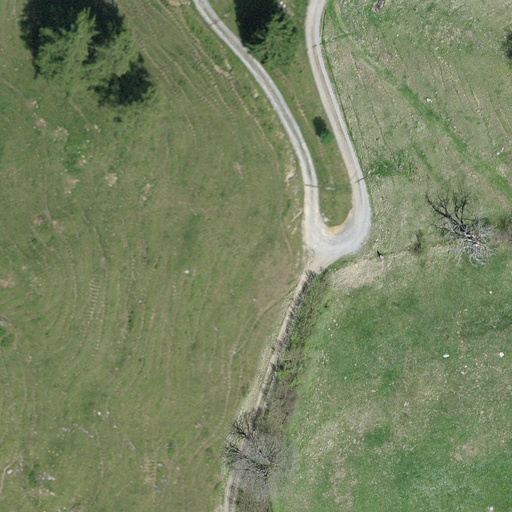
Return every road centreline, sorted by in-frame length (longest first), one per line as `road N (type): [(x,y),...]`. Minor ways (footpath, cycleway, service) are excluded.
road 1 (track): [(326,0),(316,47),(362,182),(366,227),(349,245),(326,251),(316,234),(308,156),(262,73),(202,0)]
road 2 (track): [(326,251),(260,429),(253,511)]
